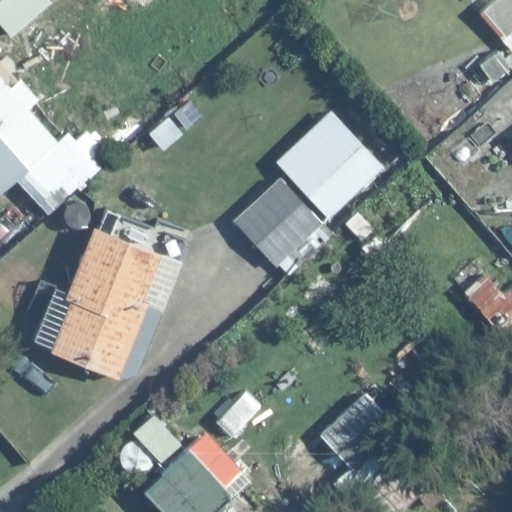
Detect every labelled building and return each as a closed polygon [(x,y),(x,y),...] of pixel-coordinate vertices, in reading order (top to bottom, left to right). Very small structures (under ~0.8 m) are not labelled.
[(511,47),(511,0),(485,0),(477,7),(511,47)] [(0,188),(59,137),(29,102),(40,93),(19,69),(8,78),(0,69),(0,188)] [(327,105),(273,158),(328,214),(382,161),(327,105)] [(281,174),(232,219),(284,275),(333,230),(281,174)] [(170,239),(97,213),(93,211),(84,232),(66,284),(50,278),(28,340),(118,372),(121,362),(140,369),(181,255),(166,250),(170,239)] [(460,330),(427,358),(448,383),(481,355),(460,330)] [(363,384),(315,433),(354,472),(403,422),(363,384)] [(153,401),(127,426),(154,455),(181,431),(153,401)] [(248,511),(220,483),(243,461),(203,420),(137,484),(165,511),(248,511)] [(431,511),(416,495),(398,511),(431,511)]
